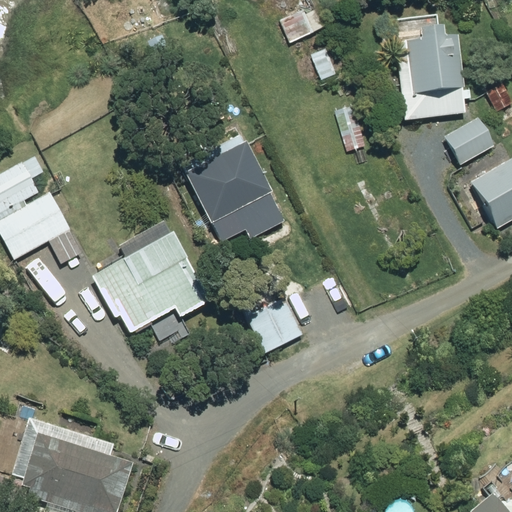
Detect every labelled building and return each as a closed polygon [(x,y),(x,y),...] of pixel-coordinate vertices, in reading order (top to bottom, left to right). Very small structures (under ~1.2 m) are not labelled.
[(411,41),(401,42),(407,95),(458,90),(452,37),(435,39),(433,28),(410,31),(411,41)] [(499,85),(483,93),(494,112),(509,103),(499,85)] [(456,167),(489,150),(474,123),(441,140),(456,167)] [(256,241),(253,236),(279,223),(235,136),(174,167),(204,225),(207,224),(216,242),(240,231),(244,241),(246,240),(248,244),(256,241)] [(30,158),(0,174),(0,260),(8,256),(10,260),(65,231),(45,195),(9,213),(7,209),(32,195),(25,181),(38,174),(30,158)] [(490,229),(511,217),(511,167),(508,160),(465,184),(490,229)] [(202,303),(166,235),(85,278),(108,320),(112,317),(122,334),(168,309),(173,319),(202,303)] [(248,303),(237,309),(260,355),(298,335),(279,299),(252,313),(248,303)] [(111,511),(126,464),(30,435),(15,483),(0,478),(0,511),(15,511),(22,490),(30,492),(28,499),(71,511),(111,511)] [(495,511),(483,496),(462,511),(495,511)]
